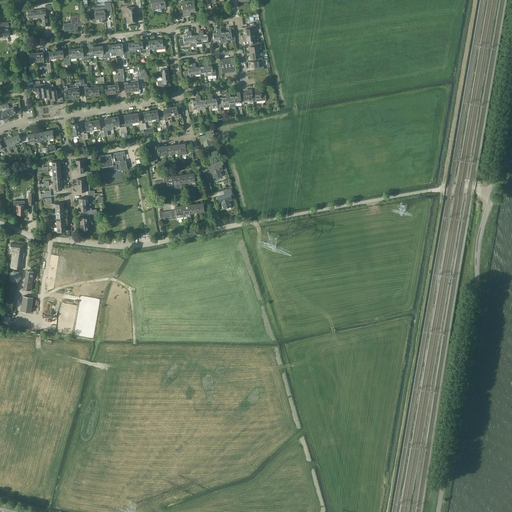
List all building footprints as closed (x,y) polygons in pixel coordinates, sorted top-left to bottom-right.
[(152,9),(165,7),(164,0),(149,0),(150,2),(151,2),(152,9)] [(190,12),(195,11),(193,1),(182,2),(183,16),(190,15),(190,12)] [(105,12),(108,12),(107,3),(102,3),(102,9),(94,10),(95,20),(105,19),(104,13),(105,12)] [(127,16),(127,20),(127,23),(130,22),(131,23),(134,23),(134,22),(137,22),(136,7),(133,7),(132,7),(129,7),(129,8),(127,8),(128,11),(126,11),(126,12),(126,13),(126,16),(127,16)] [(45,13),(44,10),(44,9),(28,11),(29,18),(41,17),(42,26),(47,25),(46,13),(45,13)] [(70,16),(71,20),(71,22),(63,23),(64,31),(77,29),(77,26),(82,25),(81,15),(70,16)] [(0,28),(0,36),(9,36),(8,29),(12,29),(12,26),(9,26),(8,22),(0,22),(1,28),(0,28)] [(256,24),(255,24),(254,25),(249,25),(246,26),(246,29),(244,29),(245,35),(254,34),(254,28),(256,27),(256,24)] [(229,31),(225,32),(226,40),(235,39),(234,32),(231,33),(230,27),(228,27),(229,31)] [(184,43),(190,43),(188,32),(188,29),(186,29),(187,36),(183,36),(183,39),(179,39),(180,46),(184,45),(184,43)] [(255,40),(254,34),(245,35),(246,41),(248,41),(249,44),(251,43),(258,42),(258,39),(255,40)] [(162,39),(155,40),(156,47),(156,49),(166,48),(165,41),(162,41),(162,39)] [(142,41),(135,42),(136,52),(140,51),(141,56),(147,56),(146,49),(143,49),(142,41)] [(136,52),(135,42),(128,43),(129,51),(126,51),(127,58),(130,57),(129,54),(133,54),(132,52),(136,52)] [(259,42),(258,42),(251,43),(251,46),(249,47),(250,53),(259,51),(258,45),(261,45),(260,42),(259,42)] [(122,43),(115,44),(116,54),(123,53),(124,58),(127,58),(126,51),(123,52),(122,43)] [(116,54),(115,44),(108,45),(109,53),(106,53),(107,60),(110,60),(109,55),(116,54)] [(102,46),(95,46),(96,54),(96,55),(96,56),(103,55),(104,60),(107,60),(106,53),(103,54),(102,46)] [(260,57),(259,51),(250,53),(251,59),(253,58),(253,61),(260,60),(263,60),(262,57),(260,57)] [(43,52),(36,53),(36,61),(37,63),(41,62),(41,64),(43,64),(44,64),(44,63),(43,60),(44,60),(43,52)] [(260,60),(253,61),(251,61),(252,68),(254,67),(254,70),(264,69),(264,66),(261,66),(260,60)] [(208,62),(205,62),(206,73),(207,75),(216,74),(215,68),(212,68),(212,65),(208,66),(208,62)] [(195,74),(193,63),(191,64),(191,67),(188,68),(188,70),(184,71),(185,77),(189,77),(189,75),(195,74)] [(160,70),(161,76),(169,75),(168,68),(167,69),(167,66),(159,67),(159,70),(160,70)] [(139,90),(138,79),(141,79),(140,73),(138,73),(137,73),(137,77),(135,77),(136,80),(131,81),(132,91),(139,90)] [(170,82),(169,75),(161,76),(162,83),(161,83),(162,86),(170,85),(169,82),(170,82)] [(81,85),(80,76),(80,77),(77,78),(78,85),(75,85),(75,89),(71,89),(72,97),(79,97),(78,89),(78,88),(78,86),(81,85)] [(83,76),(80,76),(81,85),(84,85),(85,96),(92,95),(91,85),(87,86),(87,83),(84,84),(83,76)] [(64,81),(60,81),(61,84),(61,88),(64,87),(66,98),(72,97),(71,89),(68,90),(67,86),(64,86),(64,81)] [(41,87),(40,84),(33,85),(35,93),(36,93),(37,97),(42,96),(40,87),(41,87)] [(95,85),(91,85),(92,95),(99,94),(98,85),(95,85)] [(253,98),(253,102),(266,100),(265,88),(261,89),(260,88),(254,88),(255,91),(252,91),(253,98)] [(252,91),(251,89),(245,90),(246,92),(243,92),(244,105),(247,105),(247,99),(253,98),(252,91)] [(238,95),(234,96),(235,103),(241,102),(241,104),(244,104),(243,99),(241,99),(240,91),(237,92),(238,95)] [(229,103),(228,93),(225,93),(226,97),(222,97),(222,101),(220,101),(220,107),(223,106),(223,104),(229,103)] [(212,94),(210,95),(211,108),(218,108),(218,109),(220,109),(220,107),(220,101),(217,102),(216,98),(215,98),(213,98),(212,94)] [(199,109),(198,96),(196,96),(196,100),(192,101),(193,103),(189,104),(189,111),(194,111),(193,108),(197,107),(197,110),(199,109)] [(10,108),(8,103),(4,104),(6,108),(7,110),(10,116),(16,114),(15,111),(18,110),(16,104),(13,106),(13,107),(10,108)] [(176,106),(170,107),(171,115),(175,115),(175,116),(177,115),(177,117),(181,117),(179,108),(177,108),(176,106)] [(170,107),(163,108),(165,120),(165,119),(165,121),(168,120),(167,116),(171,115),(170,107)] [(158,119),(157,109),(150,111),(151,119),(155,118),(156,123),(159,122),(159,127),(163,126),(162,120),(159,120),(159,119),(158,119)] [(10,116),(7,110),(0,112),(3,119),(10,116)] [(151,119),(150,111),(143,112),(145,120),(145,121),(152,120),(151,119)] [(137,113),(131,114),(132,123),(139,122),(139,121),(137,113)] [(132,123),(131,114),(124,115),(125,123),(125,124),(132,123)] [(118,116),(111,117),(113,125),(113,127),(117,126),(120,126),(119,124),(118,116)] [(113,125),(111,117),(104,119),(106,128),(109,127),(109,126),(113,125)] [(99,120),(92,121),(93,129),(97,128),(97,129),(100,129),(100,128),(99,120)] [(93,129),(92,121),(85,122),(87,131),(93,130),(93,129)] [(70,124),(72,137),(79,135),(77,123),(70,124)] [(52,130),(45,131),(47,139),(48,143),(50,143),(49,139),(53,138),(52,130)] [(212,134),(214,134),(212,130),(206,132),(207,134),(199,137),(201,141),(203,140),(205,149),(213,147),(211,141),(214,140),(212,134)] [(19,134),(12,137),(15,144),(22,142),(19,134)] [(15,144),(12,137),(5,139),(8,147),(15,144)] [(178,143),(179,155),(186,154),(186,150),(189,149),(188,144),(185,144),(185,143),(180,144),(180,142),(178,143)] [(171,145),(172,154),(179,153),(178,144),(173,145),(173,143),(171,144),(171,145)] [(164,145),(164,146),(165,154),(172,154),(171,145),(166,145),(166,144),(164,145)] [(159,146),(159,145),(157,146),(158,155),(165,154),(164,146),(159,146)] [(124,151),(118,152),(100,156),(102,167),(106,166),(109,181),(126,178),(125,173),(128,172),(126,160),(124,161),(123,156),(125,155),(124,151)] [(221,164),(223,163),(221,159),(215,161),(216,164),(208,166),(210,170),(212,170),(214,179),(222,176),(220,170),(223,170),(221,164)] [(60,161),(51,161),(52,166),(47,166),(48,167),(42,167),(43,170),(48,169),(52,169),(61,169),(60,161)] [(189,173),(189,172),(187,173),(187,174),(188,185),(195,184),(194,173),(189,173)] [(182,174),(182,173),(180,174),(180,175),(181,183),(188,182),(187,174),(182,174)] [(167,185),(174,184),(173,175),(168,176),(168,175),(166,176),(166,179),(163,179),(163,180),(160,181),(161,187),(164,187),(164,183),(167,183),(167,185)] [(230,194),(232,193),(230,189),(224,191),(225,194),(217,196),(219,201),(221,200),(223,209),(231,206),(229,200),(232,200),(230,194)] [(24,201),(13,201),(13,212),(16,212),(16,214),(24,214),(24,201)] [(198,202),(196,203),(197,212),(204,211),(203,203),(198,203),(198,202)] [(63,203),(55,204),(55,211),(64,210),(63,203)] [(197,212),(196,203),(191,204),(191,203),(189,204),(190,213),(197,212)] [(190,213),(189,204),(184,205),(184,204),(182,204),(182,205),(183,217),(190,216),(190,213)] [(177,205),(175,205),(175,210),(171,210),(172,217),(175,216),(176,216),(176,217),(177,217),(183,217),(182,205),(177,206),(177,205)] [(25,245),(10,243),(10,248),(13,249),(10,268),(22,269),(25,245)] [(19,271),(13,270),(9,275),(11,281),(17,282),(21,277),(19,271)] [(26,271),(23,289),(30,290),(33,272),(26,271)] [(16,285),(8,284),(5,309),(12,310),(16,285)] [(33,297),(22,296),(20,311),(31,313),(33,297)]
